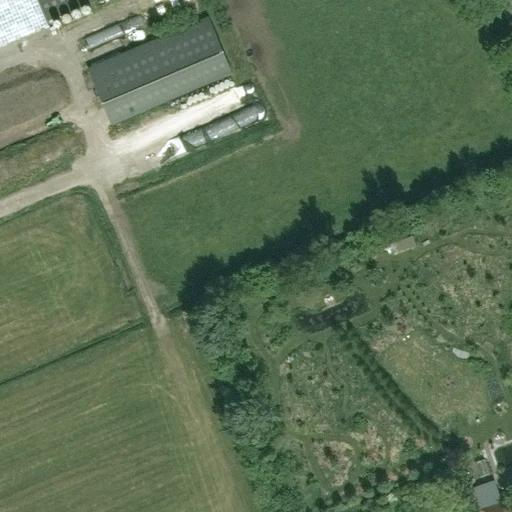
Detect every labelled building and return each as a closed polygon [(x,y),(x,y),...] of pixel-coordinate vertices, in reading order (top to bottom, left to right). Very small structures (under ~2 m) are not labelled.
[(94,0),(0,0),(0,42),(49,22),(48,20),(94,0)] [(99,38),(111,32),(103,17),(92,24),(99,38)] [(234,73),(211,18),(91,69),(114,124),(234,73)] [(0,122),(41,107),(31,81),(0,92),(0,122)] [(112,164),(123,159),(117,144),(106,148),(112,164)] [(3,150),(0,151),(0,170),(5,180),(15,175),(3,150)] [(483,510),(483,511),(511,511),(511,509),(509,501),(483,510)]
